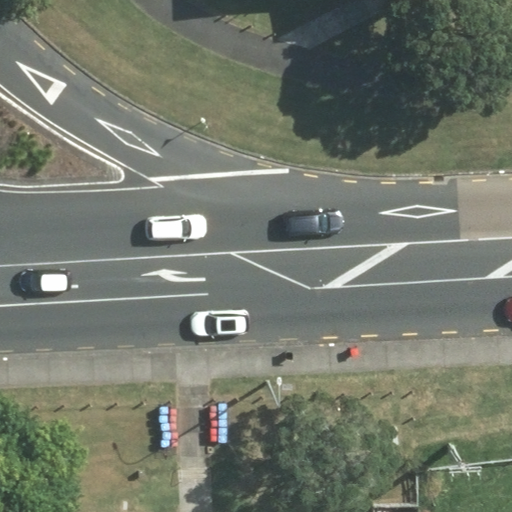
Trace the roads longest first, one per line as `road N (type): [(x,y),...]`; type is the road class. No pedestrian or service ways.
road 1 (secondary): [(474,254),(278,303),(29,323)]
road 2 (tertiary): [(0,47),(282,226)]
road 3 (secondary): [(0,227),(282,226)]
road 4 (secondary): [(282,226),(474,254)]
